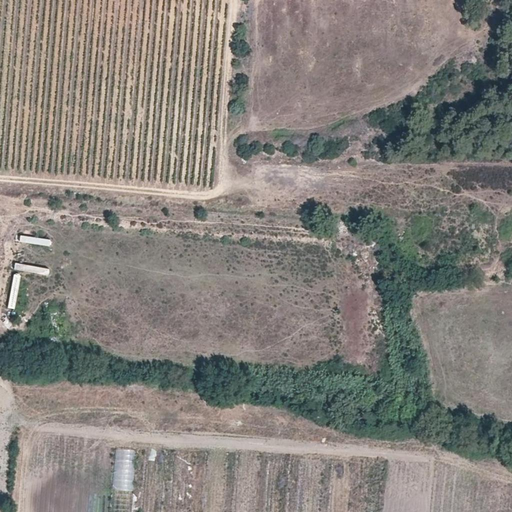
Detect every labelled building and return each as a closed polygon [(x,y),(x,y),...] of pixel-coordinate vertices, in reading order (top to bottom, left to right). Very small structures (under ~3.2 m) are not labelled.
[(112,448),(109,511),(134,511),(137,449),(112,448)] [(160,511),(163,449),(141,448),(138,511),(160,511)] [(167,511),(193,511),(197,451),(171,449),(167,511)] [(221,511),(225,451),(204,450),(200,511),(221,511)] [(235,450),(231,511),(253,511),(257,451),(235,450)] [(266,452),(263,511),(289,511),(292,453),(266,452)] [(295,511),(320,511),(324,459),(298,457),(295,511)] [(353,511),(357,459),(331,458),(327,511),(353,511)] [(358,511),(380,511),(383,460),(361,459),(358,511)]
